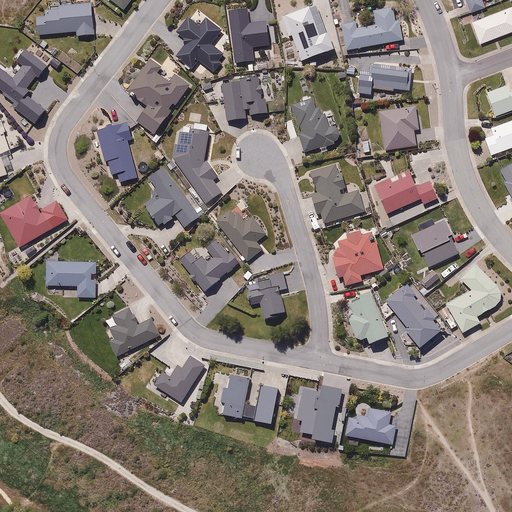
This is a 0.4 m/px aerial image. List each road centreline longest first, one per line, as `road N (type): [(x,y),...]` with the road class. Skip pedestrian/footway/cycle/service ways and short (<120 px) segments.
road 1 (residential): [(160,0),(66,124),(63,172),(191,329),(320,361)]
road 2 (residential): [(320,361),(315,288),(280,180),(258,156)]
road 3 (residential): [(320,361),(425,378),(511,330)]
road 4 (residential): [(451,78),(468,187),(511,251)]
